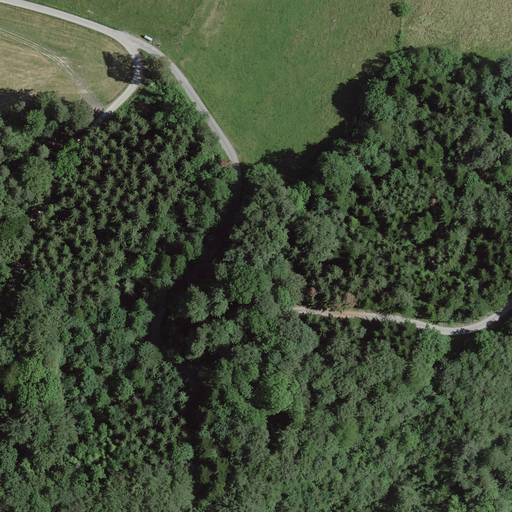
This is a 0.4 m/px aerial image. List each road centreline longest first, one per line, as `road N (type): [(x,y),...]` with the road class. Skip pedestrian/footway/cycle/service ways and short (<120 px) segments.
road 1 (track): [(191,370),(186,423),(194,511)]
road 2 (unclassified): [(9,0),(129,41)]
